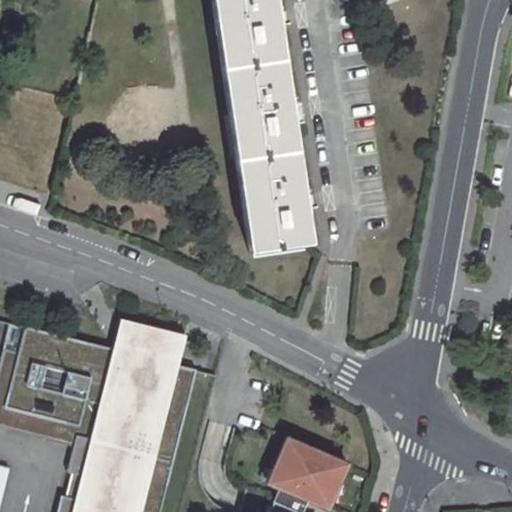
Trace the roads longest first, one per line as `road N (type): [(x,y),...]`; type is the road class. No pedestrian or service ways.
road 1 (residential): [(0,224),(339,373),(419,417)]
road 2 (residential): [(487,0),(419,417)]
